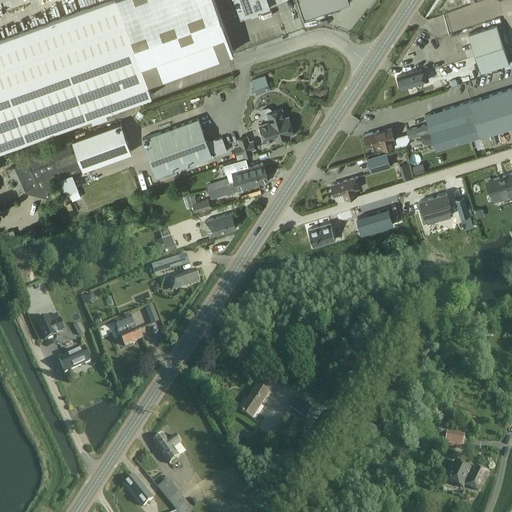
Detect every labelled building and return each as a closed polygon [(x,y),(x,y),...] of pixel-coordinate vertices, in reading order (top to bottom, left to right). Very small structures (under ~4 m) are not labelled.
[(214,0),(107,0),(0,39),(0,149),(151,95),(148,87),(147,83),(233,52),(214,0)] [(233,0),(240,19),(270,9),(266,0),(233,0)] [(297,0),(304,17),(350,2),(348,0),(297,0)] [(497,25),(468,34),(480,72),(509,63),(497,25)] [(425,68),(421,69),(421,68),(396,76),(401,89),(429,80),(425,68)] [(265,74),(251,77),(254,92),(268,89),(265,74)] [(493,133),(511,127),(511,87),(470,101),(424,115),(425,116),(427,124),(406,131),(409,139),(430,132),(435,150),(472,139),(474,146),(478,145),(479,149),(484,147),(484,148),(496,145),(493,133)] [(268,119),(269,119),(270,123),(259,126),(264,142),(275,139),(275,141),(290,136),(289,134),(293,133),(288,117),(284,118),(281,109),(272,112),(271,109),(268,108),(263,109),(261,112),(263,118),(268,119)] [(156,176),(227,151),(222,138),(207,143),(198,118),(142,139),(156,176)] [(82,170),(132,152),(121,123),(72,141),(82,170)] [(373,145),(373,146),(375,151),(388,147),(388,148),(395,146),(393,141),(395,140),(391,126),(379,131),(364,135),(367,147),(373,145)] [(238,157),(256,152),(252,141),(249,142),(247,137),(238,139),(240,145),(235,146),(238,157)] [(27,160),(7,169),(12,180),(18,193),(32,187),(30,182),(36,180),(31,170),(53,162),(55,168),(41,173),(45,185),(61,179),(82,171),(70,141),(49,150),(50,150),(27,159),(27,160)] [(371,172),(390,166),(386,153),(367,159),(371,172)] [(246,158),(223,165),(226,174),(231,172),(232,172),(233,176),(234,181),(266,172),(263,163),(245,168),(244,165),(248,164),(246,158)] [(412,177),(408,163),(400,166),(404,179),(412,177)] [(225,184),(208,189),(211,198),(237,190),(268,181),(266,172),(234,181),(225,184)] [(511,172),(487,180),(493,201),(511,195),(511,172)] [(331,185),(334,195),(342,193),(344,200),(357,196),(355,189),(361,187),(357,176),(331,185)] [(420,203),(418,204),(423,223),(453,214),(446,193),(419,201),(420,203)] [(464,196),(454,199),(460,218),(470,215),(464,196)] [(207,199),(193,204),(195,211),(210,207),(207,199)] [(210,207),(198,211),(200,216),(211,212),(210,207)] [(388,209),(360,217),(365,233),(393,224),(388,209)] [(209,236),(236,228),(231,213),(205,221),(209,236)] [(331,223),(308,229),(312,246),(335,239),(331,223)] [(169,232),(161,235),(164,246),(160,248),(161,252),(175,247),(180,245),(177,236),(172,238),(172,237),(171,238),(169,232)] [(160,263),(163,273),(182,267),(179,257),(160,263)] [(175,291),(199,283),(195,271),(171,279),(175,291)] [(145,309),(151,324),(158,322),(153,307),(145,309)] [(48,317),(37,322),(45,340),(54,337),(56,336),(54,331),(63,327),(62,325),(60,319),(59,319),(57,314),(48,318),(48,317)] [(114,323),(119,334),(124,346),(142,339),(137,329),(136,330),(130,316),(129,317),(114,323)] [(74,327),(78,336),(85,333),(80,324),(74,327)] [(62,357),(58,359),(64,373),(68,371),(90,361),(84,347),(62,357)] [(252,419),(269,394),(257,386),(248,400),(246,399),(238,410),(252,419)] [(306,419),(306,418),(311,421),(313,419),(316,421),(321,414),(312,409),(313,408),(296,397),(289,407),(306,419)] [(438,444),(445,445),(446,429),(447,429),(448,423),(442,422),(440,438),(439,438),(438,444)] [(446,429),(445,445),(445,447),(463,449),(465,433),(457,432),(457,430),(447,429),(446,429)] [(175,435),(168,440),(163,434),(153,442),(169,464),(186,452),(180,444),(181,444),(175,435)] [(479,491),(488,473),(475,466),(473,471),(455,462),(447,479),(464,488),(466,484),(479,491)] [(134,476),(124,484),(143,507),(153,499),(134,476)] [(167,480),(157,488),(176,511),(191,511),(193,511),(167,480)]
